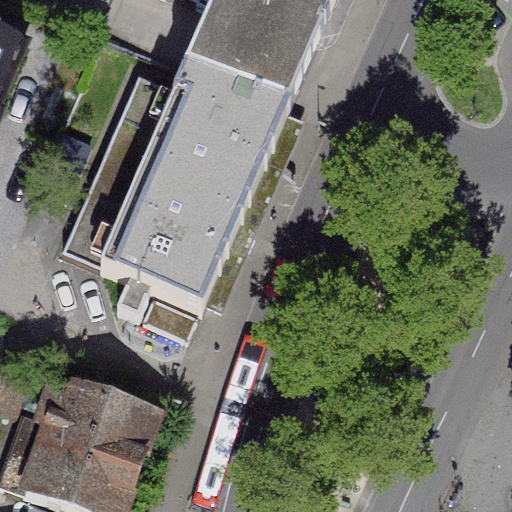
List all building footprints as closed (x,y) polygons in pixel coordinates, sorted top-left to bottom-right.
[(139,0),(168,12),(173,1),(202,13),(199,20),(213,27),(223,0),(139,0)] [(311,78),(345,0),(223,0),(213,27),(204,44),(187,79),(293,118),(311,78)] [(0,115),(0,110),(26,50),(0,39),(0,121),(2,117),(0,115)] [(280,149),(293,118),(187,79),(179,103),(140,87),(66,262),(205,321),(280,149)] [(203,328),(154,308),(144,333),(193,352),(203,328)] [(31,386),(0,383),(0,418),(28,421),(31,386)] [(42,511),(129,511),(158,429),(67,399),(30,508),(42,511)]
